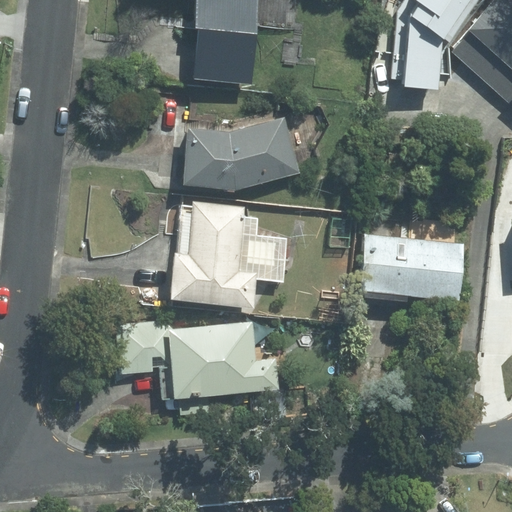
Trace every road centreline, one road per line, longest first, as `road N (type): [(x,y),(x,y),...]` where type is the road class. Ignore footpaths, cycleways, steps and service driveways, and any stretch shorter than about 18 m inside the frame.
road 1 (residential): [(0,451),(39,468),(95,475),(511,439)]
road 2 (residential): [(69,0),(27,334),(0,390)]
